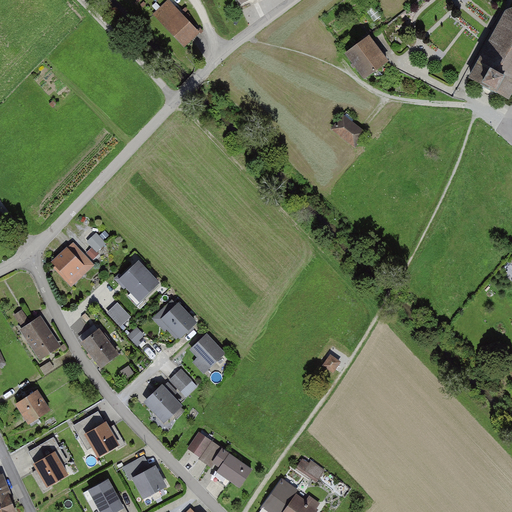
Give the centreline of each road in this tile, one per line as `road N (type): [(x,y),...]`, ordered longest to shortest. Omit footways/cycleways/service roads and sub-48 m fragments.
road 1 (residential): [(31,252),(212,64),(295,0)]
road 2 (residential): [(220,511),(89,369),(31,252)]
road 3 (track): [(83,0),(176,101)]
